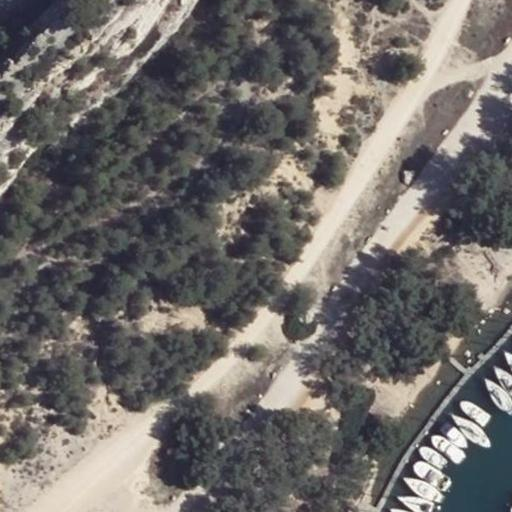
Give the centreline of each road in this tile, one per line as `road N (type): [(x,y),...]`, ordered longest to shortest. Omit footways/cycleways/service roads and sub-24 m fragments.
road 1 (track): [(459,0),(418,88),(287,287),(212,376),(53,511)]
road 2 (track): [(193,511),(221,485),(399,220),(482,120),(511,63)]
